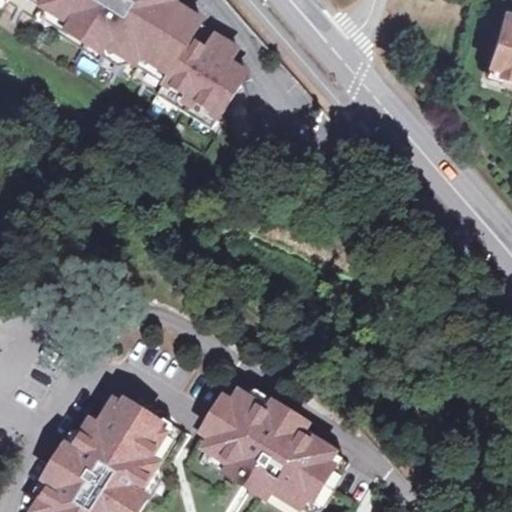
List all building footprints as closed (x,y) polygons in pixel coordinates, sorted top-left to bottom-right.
[(0,0),(211,133),(246,80),(229,68),(208,55),(191,45),(202,27),(165,3),(166,0),(0,0)] [(511,14),(498,10),(482,62),(496,67),(495,73),(511,78),(511,14)] [(216,42),(208,55),(229,68),(237,54),(216,42)] [(480,69),(495,73),(496,67),(482,62),(480,69)] [(315,503),(335,469),(327,463),(333,452),(301,432),(306,425),(272,404),(267,412),(237,393),(231,405),(223,399),(202,433),(211,439),(204,449),(233,467),(228,476),(262,496),(267,488),(299,508),(306,497),(315,503)] [(121,409),(113,404),(93,436),(84,432),(71,453),(64,449),(44,480),(51,486),(38,507),(46,511),(45,511),(139,511),(147,500),(139,494),(152,474),(143,469),(164,435),(156,430),(160,424),(125,403),(121,409)]
